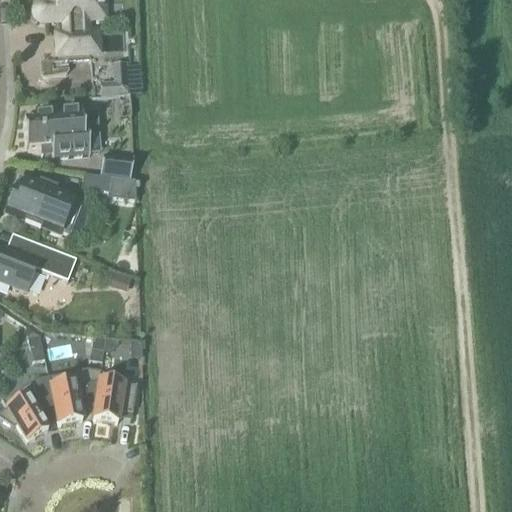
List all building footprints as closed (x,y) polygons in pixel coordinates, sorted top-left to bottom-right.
[(105,29),(103,0),(42,0),(43,4),(39,6),(36,10),(34,12),(33,15),(33,18),(33,21),(35,24),(36,27),(38,29),(41,31),(44,32),(61,31),(61,39),(53,39),(55,65),(103,63),(101,37),(93,37),(93,29),(105,29)] [(113,85),(99,86),(100,101),(128,99),(127,66),(112,67),(113,85)] [(139,73),(128,74),(129,94),(140,93),(139,73)] [(97,132),(96,114),(81,116),(81,112),(80,112),(80,113),(30,117),(29,117),(30,123),(24,124),(24,123),(23,123),(25,152),(26,152),(26,151),(50,149),(52,163),(52,162),(88,159),(88,160),(89,160),(86,133),(97,132)] [(132,164),(103,159),(99,180),(129,185),(132,164)] [(108,186),(81,181),(80,196),(106,201),(108,186)] [(79,208),(26,187),(24,186),(21,193),(16,191),(7,215),(67,239),(79,208)] [(58,241),(54,251),(66,255),(70,245),(58,241)] [(0,254),(0,284),(25,294),(33,273),(65,286),(73,263),(30,247),(24,263),(0,254)] [(109,276),(105,287),(127,296),(131,285),(109,276)] [(44,337),(41,361),(66,365),(67,356),(74,357),(77,341),(44,337)] [(39,340),(27,343),(28,350),(41,348),(39,340)] [(92,341),(90,353),(103,355),(104,343),(92,341)] [(104,343),(103,355),(108,356),(117,349),(118,344),(104,342),(104,343)] [(87,373),(47,381),(49,391),(53,409),(56,424),(57,429),(81,425),(77,404),(86,402),(96,403),(98,385),(100,376),(87,373)] [(6,412),(0,415),(0,422),(11,430),(15,428),(26,446),(47,433),(43,428),(36,415),(44,410),(53,409),(49,391),(47,381),(36,383),(1,405),(6,412)] [(96,403),(92,424),(116,428),(118,417),(130,419),(134,391),(98,385),(96,403)]
